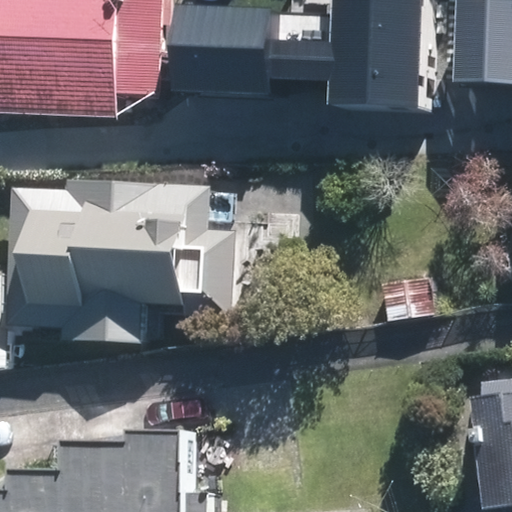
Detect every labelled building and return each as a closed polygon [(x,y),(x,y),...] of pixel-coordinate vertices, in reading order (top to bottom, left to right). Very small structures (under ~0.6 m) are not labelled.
[(160,90),(161,0),(0,0),(0,111),(114,114),(114,113),(115,89),(160,90)] [(417,112),(420,0),(334,0),(333,44),(266,42),(267,8),(173,6),(171,87),(263,89),(263,78),(331,80),(331,110),(417,112)] [(511,82),(511,0),(457,0),(455,81),(511,82)] [(240,314),(244,225),(218,223),(220,183),(76,176),(75,183),(19,181),(14,323),(69,325),(69,337),(151,340),(153,300),(194,301),(194,311),(240,314)] [(0,267),(0,368),(14,367),(15,327),(10,327),(12,268),(0,267)] [(393,318),(438,311),(433,276),(387,284),(393,318)] [(511,379),(489,382),(490,389),(483,389),(495,503),(511,501),(511,379)] [(189,491),(191,428),(135,427),(135,441),(66,439),(65,470),(13,468),(12,488),(0,487),(0,511),(213,511),(213,491),(189,491)]
